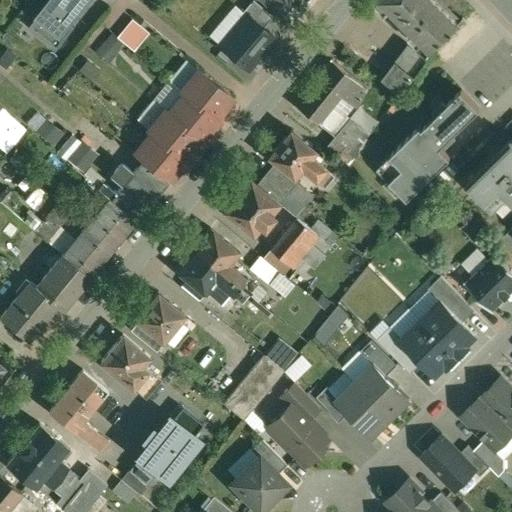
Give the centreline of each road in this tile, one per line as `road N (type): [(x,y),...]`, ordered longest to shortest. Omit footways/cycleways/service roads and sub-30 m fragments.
road 1 (residential): [(0,423),(343,0)]
road 2 (residential): [(511,331),(330,508)]
